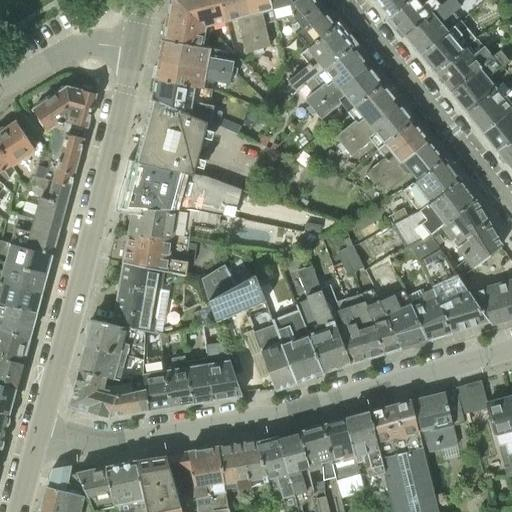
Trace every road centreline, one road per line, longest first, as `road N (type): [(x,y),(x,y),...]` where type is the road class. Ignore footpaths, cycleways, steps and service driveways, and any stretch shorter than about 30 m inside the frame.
road 1 (residential): [(36,434),(124,442),(262,418),(511,346)]
road 2 (residential): [(36,434),(130,49)]
road 3 (residential): [(343,0),(511,215)]
road 4 (residential): [(0,102),(91,46),(130,49)]
